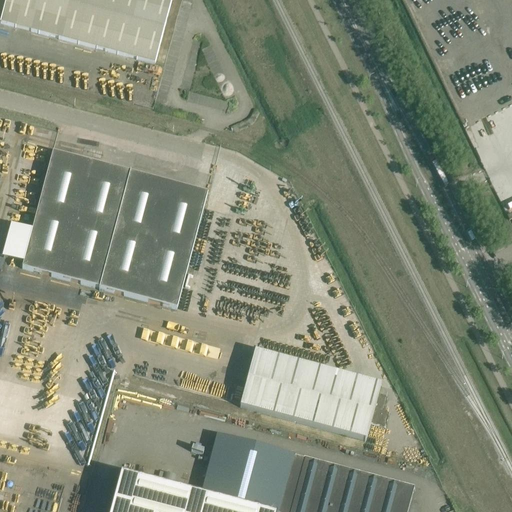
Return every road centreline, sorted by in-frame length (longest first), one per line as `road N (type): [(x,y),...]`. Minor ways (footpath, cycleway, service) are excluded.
road 1 (unclassified): [(372,61),(412,173),(511,367)]
road 2 (unclassified): [(511,316),(429,149),(372,61)]
road 3 (unclassified): [(214,156),(0,99)]
